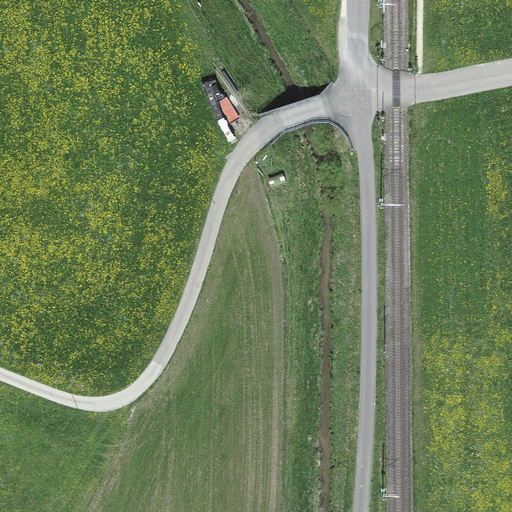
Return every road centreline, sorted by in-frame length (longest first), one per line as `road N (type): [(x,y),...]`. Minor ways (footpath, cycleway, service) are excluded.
road 1 (unclassified): [(360,511),(369,289),(359,99)]
road 2 (unclassified): [(359,99),(511,76)]
